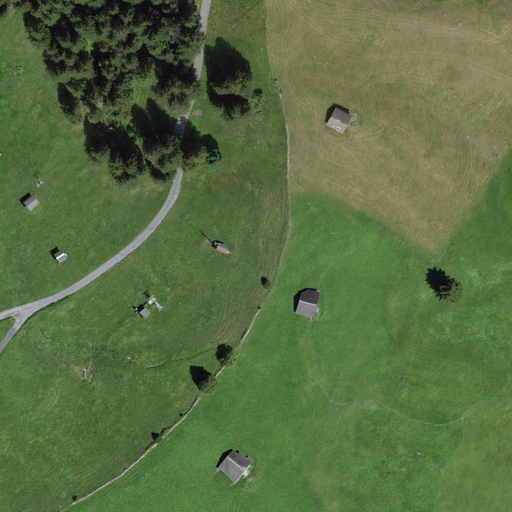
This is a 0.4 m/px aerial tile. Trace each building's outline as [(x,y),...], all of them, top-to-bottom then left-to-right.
[(335,107),(326,124),(340,131),(349,114),(335,107)] [(24,203),(30,210),(37,205),(32,198),(24,203)] [(224,254),(227,248),(219,245),(217,250),(224,254)] [(55,256),(59,263),(65,259),(60,252),(55,256)] [(301,294),(294,313),(310,318),(318,294),(306,290),(305,295),(301,294)] [(139,314),(144,318),(148,314),(144,309),(139,314)] [(237,452),(221,471),(233,481),(252,460),(247,456),(245,459),(237,452)]
